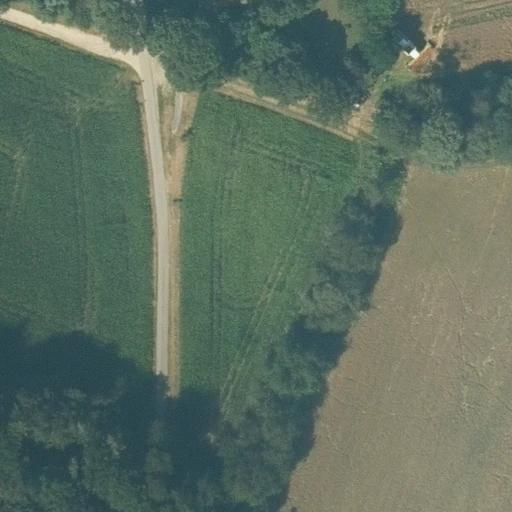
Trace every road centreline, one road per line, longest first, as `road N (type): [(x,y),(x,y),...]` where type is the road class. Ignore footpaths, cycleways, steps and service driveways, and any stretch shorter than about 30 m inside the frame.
road 1 (unclassified): [(155,511),(162,201),(139,0)]
road 2 (track): [(142,56),(0,14)]
